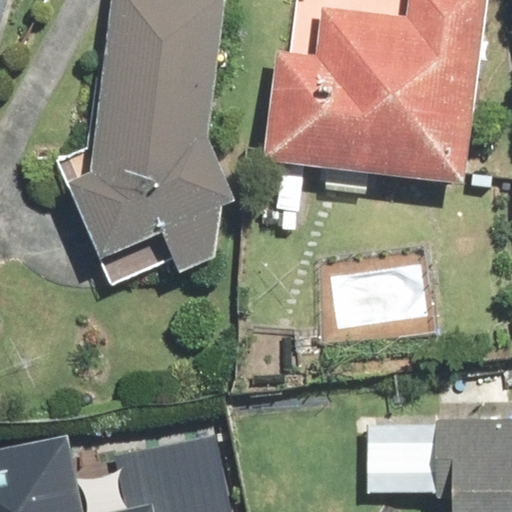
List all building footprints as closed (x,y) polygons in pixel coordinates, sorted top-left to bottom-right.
[(0,0),(0,68),(3,66),(21,0),(0,0)] [(120,0),(106,167),(83,177),(117,255),(179,228),(196,267),(231,252),(240,201),(250,197),(222,134),(234,0),(120,0)] [(483,179),(499,0),(419,0),(419,11),(331,3),(327,51),(288,47),(277,160),(483,179)] [(51,346),(5,345),(4,387),(50,389),(51,346)] [(511,511),(511,416),(375,420),(377,495),(459,493),(459,511),(511,511)] [(77,433),(0,449),(0,511),(240,511),(223,430),(119,453),(130,504),(94,511),(77,433)]
